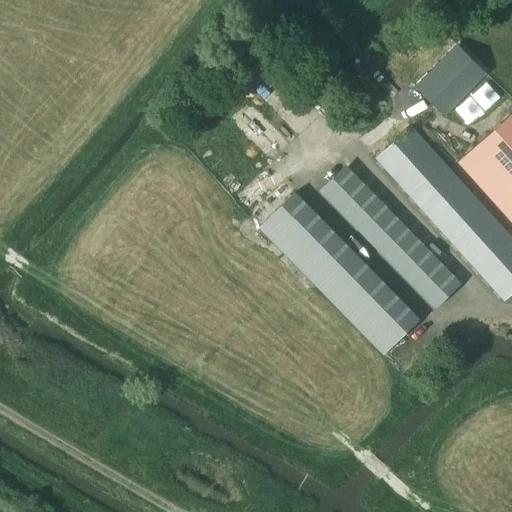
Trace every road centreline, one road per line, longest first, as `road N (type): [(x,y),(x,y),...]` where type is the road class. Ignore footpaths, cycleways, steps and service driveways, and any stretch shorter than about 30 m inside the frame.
road 1 (track): [(0,250),(265,391),(438,511)]
road 2 (track): [(0,407),(180,511)]
